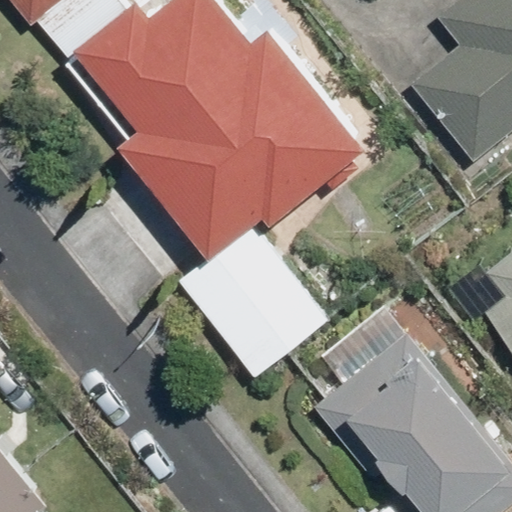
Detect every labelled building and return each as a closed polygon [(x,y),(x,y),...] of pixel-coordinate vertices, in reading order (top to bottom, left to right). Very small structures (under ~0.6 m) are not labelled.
[(26,0),(38,14),(55,0),(26,0)] [(218,240),(183,268),(261,366),(336,307),(258,209),(274,197),(279,204),(379,127),(280,0),(262,14),(251,0),(119,0),(86,26),(150,108),(128,125),(218,240)] [(464,33),(416,72),(480,151),(511,125),(511,0),(450,0),(442,6),(464,33)] [(511,247),(493,263),(511,286),(491,303),(511,328),(511,247)] [(413,324),(320,400),(379,471),(397,455),(414,475),(417,472),(449,510),(511,457),(511,436),(427,335),(424,337),(413,324)] [(0,511),(40,511),(49,505),(0,443),(0,511)]
